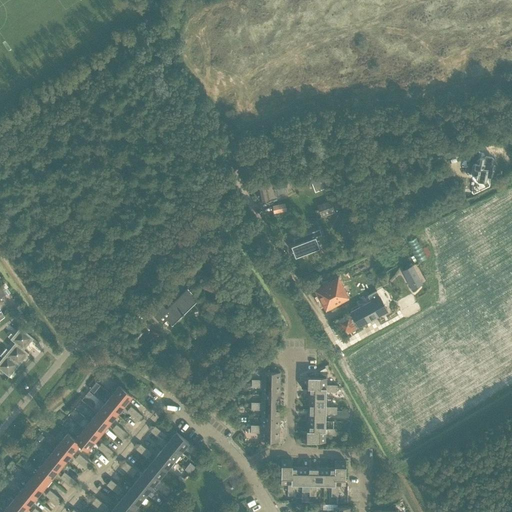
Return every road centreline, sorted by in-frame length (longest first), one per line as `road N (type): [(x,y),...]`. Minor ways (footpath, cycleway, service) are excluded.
road 1 (residential): [(0,432),(247,162),(288,140),(332,134)]
road 2 (residential): [(61,511),(168,404),(250,466)]
road 3 (track): [(334,340),(237,172)]
road 4 (track): [(437,161),(343,171),(314,136)]
road 5 (residential): [(289,450),(363,454),(364,511)]
